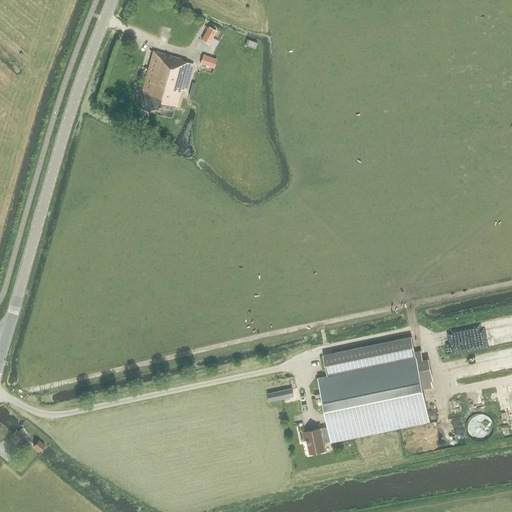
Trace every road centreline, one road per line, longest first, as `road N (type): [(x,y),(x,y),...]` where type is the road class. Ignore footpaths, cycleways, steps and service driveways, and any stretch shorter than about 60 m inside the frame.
road 1 (track): [(10,399),(511,282)]
road 2 (secondary): [(4,343),(70,112),(112,0)]
road 3 (track): [(297,365),(321,350),(415,330),(431,349),(440,394),(511,379)]
